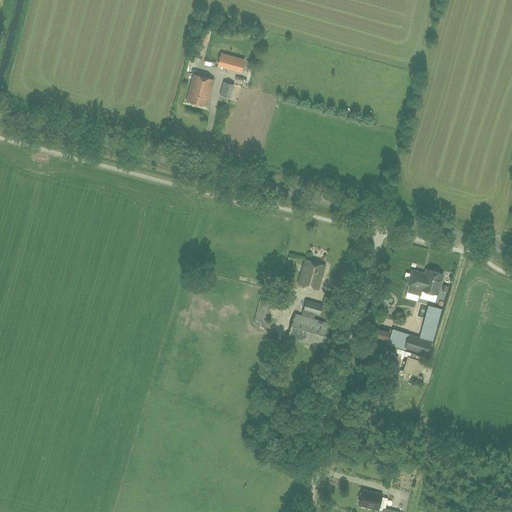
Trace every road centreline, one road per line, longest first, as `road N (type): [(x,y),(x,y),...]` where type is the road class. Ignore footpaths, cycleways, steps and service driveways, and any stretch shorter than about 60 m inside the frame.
road 1 (tertiary): [(384,216),(0,112)]
road 2 (unclassified): [(306,511),(384,216)]
road 3 (tertiary): [(511,251),(384,216)]
